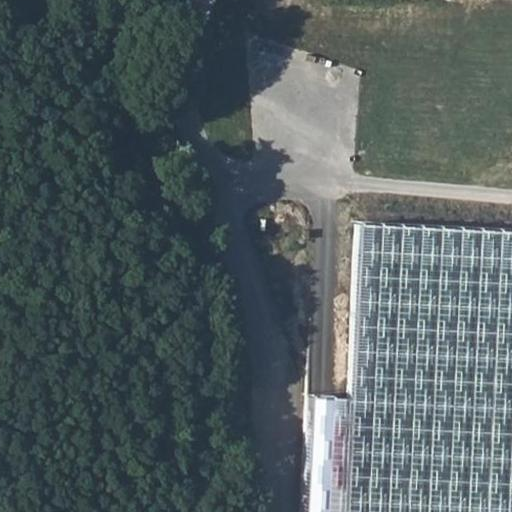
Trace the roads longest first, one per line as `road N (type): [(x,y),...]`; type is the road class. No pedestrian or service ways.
road 1 (unknown): [(182,0),(176,81),(246,312),(273,511)]
road 2 (unknown): [(511,197),(206,178)]
